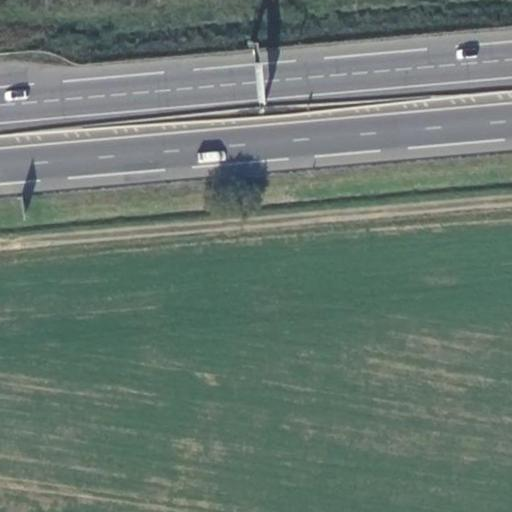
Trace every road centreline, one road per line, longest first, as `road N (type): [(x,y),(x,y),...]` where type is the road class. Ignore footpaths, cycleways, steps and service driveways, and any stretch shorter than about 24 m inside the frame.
road 1 (trunk): [(0,167),(511,121)]
road 2 (trunk): [(511,58),(0,104)]
road 3 (track): [(511,200),(0,243)]
